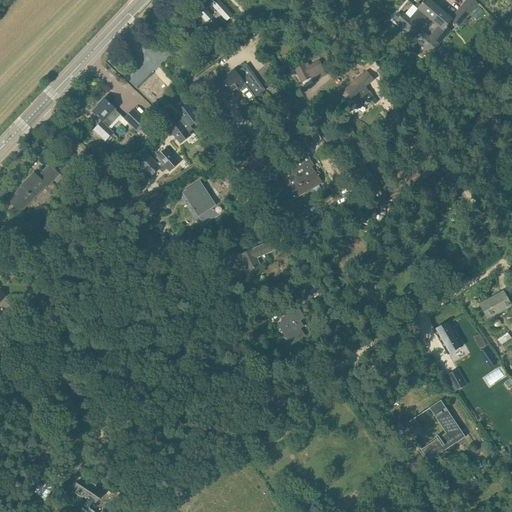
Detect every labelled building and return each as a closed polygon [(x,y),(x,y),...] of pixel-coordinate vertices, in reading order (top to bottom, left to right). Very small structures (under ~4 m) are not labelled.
[(226,31),(217,22),(221,17),(226,23),(232,17),(216,0),(210,0),(207,3),(217,13),(212,17),(204,8),(198,14),(220,37),(226,31)] [(442,11),(435,4),(429,0),(425,0),(421,5),(418,3),(415,7),(413,5),(405,15),(403,13),(401,15),(398,12),(393,19),(392,20),(413,38),(421,28),(420,27),(428,16),(434,21),(442,11)] [(473,0),(466,0),(460,8),(469,15),(478,5),(473,0)] [(455,18),(453,21),(459,27),(469,15),(460,8),(453,16),(455,18)] [(422,30),(415,38),(433,53),(440,45),(439,44),(451,30),(447,27),(453,20),(445,13),(442,11),(434,21),(439,25),(429,36),(422,30)] [(177,67),(183,75),(196,65),(190,57),(177,67)] [(313,81),(327,74),(320,61),(310,66),(308,63),(304,65),(304,64),(295,68),(303,82),(305,87),(314,82),(313,81)] [(254,98),(265,90),(257,79),(247,65),(240,70),(240,71),(237,73),(235,70),(217,83),(227,96),(244,84),(254,98)] [(352,110),(367,99),(370,102),(375,99),(366,86),(374,80),(367,72),(342,92),(350,103),(348,104),(352,110)] [(327,108),(320,96),(299,109),(305,119),(313,114),(314,116),(327,108)] [(94,130),(100,135),(105,141),(113,133),(108,129),(121,115),(104,99),(98,105),(99,106),(93,112),(103,121),(94,130)] [(190,126),(200,119),(188,104),(178,112),(185,121),(184,123),(191,131),(193,130),(190,126)] [(138,131),(147,122),(134,109),(125,119),(138,131)] [(228,115),(219,120),(227,135),(236,130),(228,115)] [(191,131),(184,123),(182,124),(179,121),(170,129),(181,143),(190,135),(189,133),(191,131)] [(328,136),(342,158),(350,153),(353,143),(357,138),(348,123),(328,136)] [(302,138),(307,146),(321,138),(317,130),(302,138)] [(130,138),(125,144),(130,148),(131,148),(135,143),(130,138)] [(164,164),(167,167),(170,171),(179,162),(167,149),(157,158),(160,161),(157,164),(160,168),(164,164)] [(287,157),(290,162),(278,169),(283,176),(282,177),(284,180),(285,180),(293,192),(295,191),(299,197),(322,183),(312,167),(314,165),(306,152),(299,157),(296,152),(287,157)] [(160,168),(157,164),(146,153),(137,162),(150,177),(160,168)] [(277,158),(274,153),(251,167),(254,172),(277,158)] [(362,159),(361,160),(359,156),(347,163),(360,183),(362,186),(374,178),(362,159)] [(63,177),(59,174),(50,165),(38,177),(34,173),(24,183),(25,184),(9,201),(20,212),(46,185),(47,187),(53,180),(57,184),(63,177)] [(227,175),(217,181),(223,190),(233,184),(227,175)] [(215,205),(200,182),(184,193),(199,216),(215,205)] [(157,215),(167,198),(159,193),(149,211),(157,215)] [(23,218),(16,226),(25,234),(32,226),(23,218)] [(244,266),(249,278),(265,271),(262,266),(260,267),(256,258),(275,250),(271,242),(241,255),(246,265),(244,266)] [(489,319),(511,306),(503,292),(502,292),(503,294),(502,295),(495,299),(494,297),(480,305),(489,319)] [(304,317),(303,317),(298,308),(286,316),(288,319),(279,325),(291,344),(304,336),(300,328),(304,326),(300,320),(304,317)] [(328,322),(334,325),(336,320),(331,317),(328,322)] [(449,322),(434,330),(448,355),(463,346),(449,322)] [(498,340),(502,346),(511,339),(507,333),(498,340)] [(480,334),(473,338),(480,348),(487,344),(480,334)] [(511,347),(511,339),(502,346),(506,351),(511,347)] [(479,353),(484,361),(491,356),(486,348),(479,353)] [(447,376),(455,391),(462,387),(466,384),(462,378),(458,370),(447,376)] [(429,461),(465,437),(441,400),(429,408),(446,433),(439,437),(438,435),(436,437),(437,439),(419,451),(424,458),(426,457),(429,461)] [(414,418),(404,425),(412,436),(422,429),(414,418)] [(39,487),(33,495),(44,502),(56,485),(42,476),(36,485),(39,487)] [(93,504),(102,491),(84,478),(75,492),(88,500),(81,510),(84,511),(82,511),(95,511),(89,508),(92,504),(93,504)]
